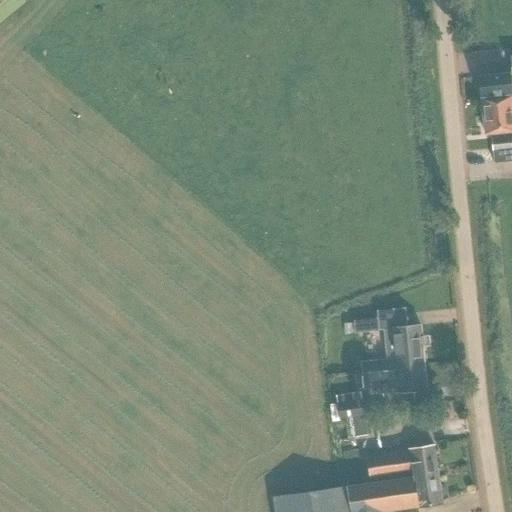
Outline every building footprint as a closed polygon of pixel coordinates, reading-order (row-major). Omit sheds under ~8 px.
[(511,56),(511,57),(511,59),(511,83),(510,74),(479,77),(481,98),(511,94),(511,56)] [(511,96),(482,100),(485,135),(511,132),(511,96)] [(511,162),(511,136),(490,140),(494,164),(511,162)] [(354,322),(355,334),(378,331),(377,319),(354,322)] [(424,364),(420,326),(392,329),(383,330),(385,346),(386,359),(360,362),(361,373),(367,372),(367,370),(424,364)] [(381,388),(382,395),(399,393),(427,391),(424,364),(367,370),(367,372),(369,389),(381,388)] [(344,420),(364,417),(369,416),(366,399),(337,404),(339,421),(344,420)] [(364,417),(344,420),(347,439),(366,436),(364,417)] [(349,511),(386,511),(417,507),(417,508),(442,504),(434,446),(364,456),(368,484),(346,487),(349,511)] [(276,511),(347,511),(344,486),(274,497),(276,511)]
